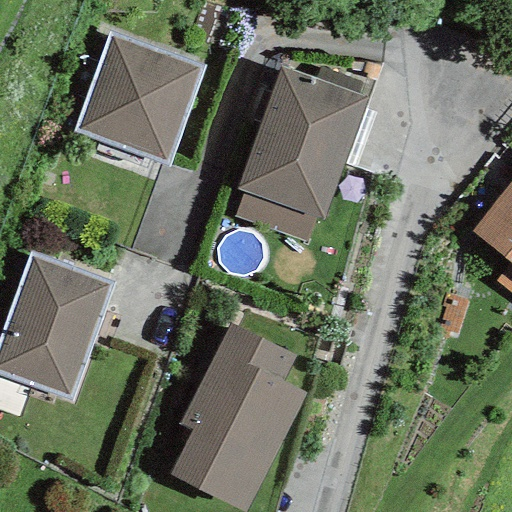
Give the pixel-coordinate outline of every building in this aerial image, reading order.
[(167,168),(205,67),(107,33),(73,132),(167,168)] [(323,221),(367,99),(356,95),(361,84),(319,68),(315,80),(280,67),(235,190),(242,193),(233,217),(306,243),(315,218),(323,221)] [(511,177),(472,233),(509,263),(511,265),(511,177)] [(114,282),(30,253),(0,335),(0,376),(70,403),(114,282)] [(511,294),(511,265),(509,263),(495,281),(511,294)] [(466,301),(444,295),(440,308),(444,309),(441,320),(445,321),(442,329),(456,333),(466,301)] [(191,430),(169,475),(240,511),(244,511),(304,393),(281,382),(295,356),(230,325),(178,425),(191,430)]
